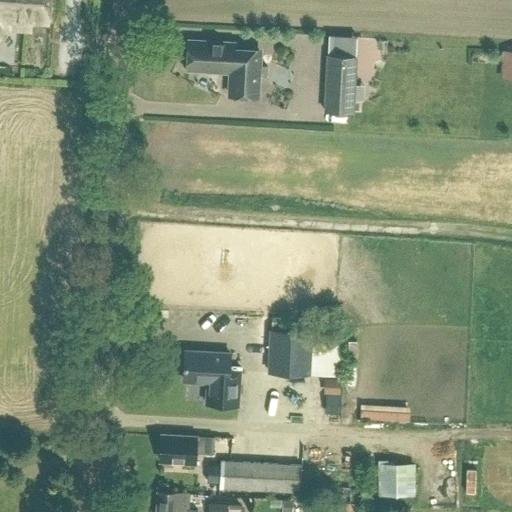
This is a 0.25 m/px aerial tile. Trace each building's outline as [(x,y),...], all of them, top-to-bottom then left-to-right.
[(48,22),(49,0),(0,0),(0,40),(3,38),(5,32),(5,29),(28,30),(28,21),(48,22)] [(268,75),(269,65),(260,64),(261,50),(236,48),(236,42),(190,40),(188,67),(233,70),(231,94),(259,95),(260,74),(268,75)] [(511,51),(502,51),(500,80),(511,80),(511,51)] [(354,113),(355,90),(357,55),(327,53),(324,111),(354,113)] [(311,374),(313,331),(270,329),(268,372),(311,374)] [(238,407),(241,369),(230,368),(232,355),(187,351),(185,368),(187,368),(186,382),(208,384),(206,404),(238,407)] [(332,384),(331,410),(344,410),(344,384),(332,384)] [(214,437),(208,437),(162,434),(160,459),(195,462),(195,452),(213,453),(214,437)] [(299,489),(301,464),(221,460),(220,487),(299,489)] [(385,492),(420,493),(420,460),(385,460),(385,492)] [(196,511),(197,509),(188,509),(189,494),(159,492),(157,511),(196,511)] [(227,511),(228,503),(209,501),(208,511),(227,511)] [(349,511),(350,502),(325,501),(324,511),(349,511)] [(228,503),(227,511),(239,511),(239,504),(228,503)]
